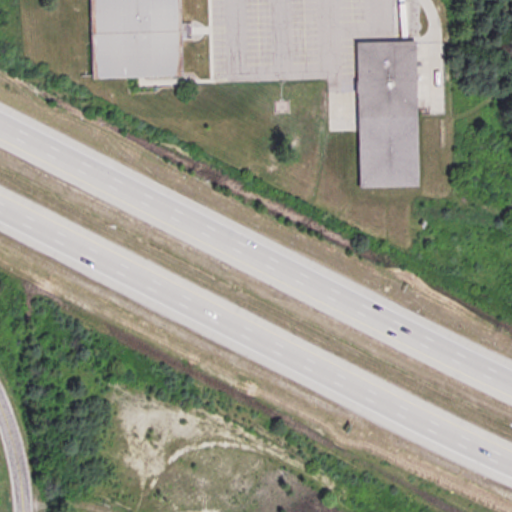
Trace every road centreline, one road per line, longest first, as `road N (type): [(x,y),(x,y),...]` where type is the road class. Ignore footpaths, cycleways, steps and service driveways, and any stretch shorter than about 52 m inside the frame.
road 1 (motorway): [(511,377),(0,117)]
road 2 (motorway): [(0,206),(511,463)]
